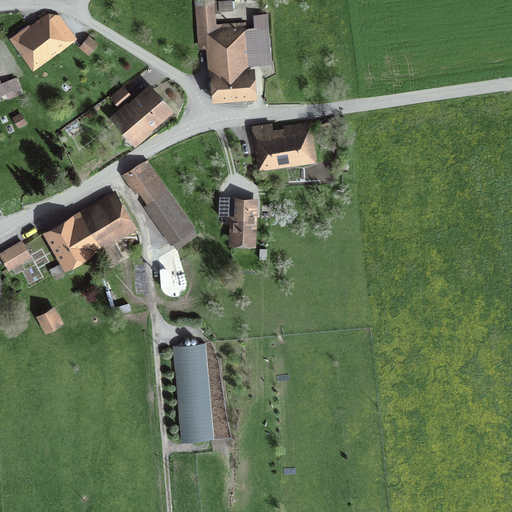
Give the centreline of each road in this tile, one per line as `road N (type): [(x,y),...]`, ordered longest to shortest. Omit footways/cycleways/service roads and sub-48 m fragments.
road 1 (unclassified): [(511,82),(322,110),(209,117)]
road 2 (track): [(147,261),(170,511)]
road 3 (unclassified): [(209,117),(0,228)]
road 4 (unclassified): [(71,9),(184,80),(209,117)]
